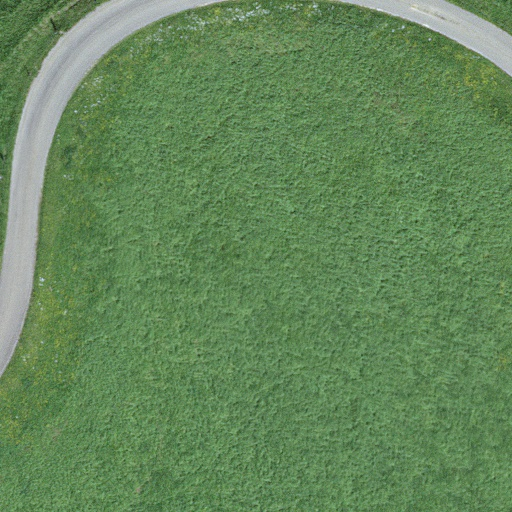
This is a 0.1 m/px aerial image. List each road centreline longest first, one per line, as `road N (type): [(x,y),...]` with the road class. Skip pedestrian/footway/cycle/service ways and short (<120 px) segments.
road 1 (unclassified): [(161,0),(96,24),(46,80),(21,168),(0,304)]
road 2 (unclassified): [(511,72),(444,25),(370,0)]
